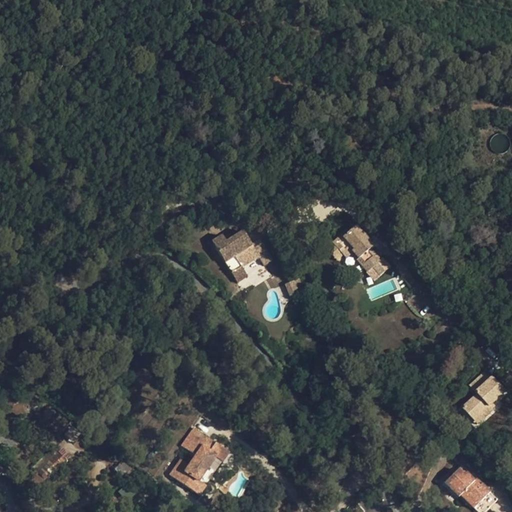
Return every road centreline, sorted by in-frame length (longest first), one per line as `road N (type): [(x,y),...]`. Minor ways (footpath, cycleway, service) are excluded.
road 1 (residential): [(396,511),(222,306),(178,267),(137,255),(74,270),(0,227)]
road 2 (track): [(191,0),(247,20),(102,201),(102,269)]
road 3 (unknown): [(201,420),(249,448),(309,511)]
